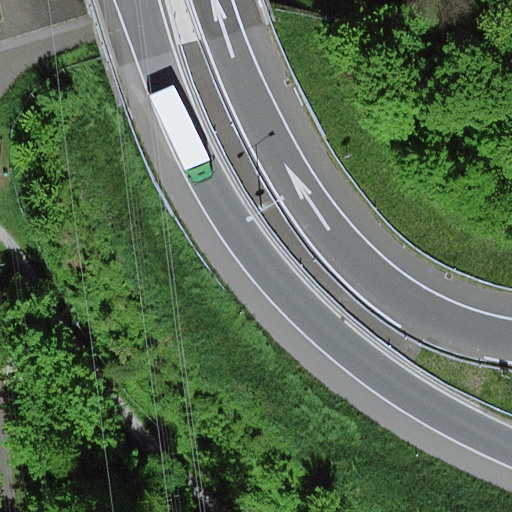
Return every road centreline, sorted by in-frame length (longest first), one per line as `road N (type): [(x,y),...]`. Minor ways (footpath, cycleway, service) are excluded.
road 1 (motorway): [(137,0),(180,138),(232,222),(319,330),(459,423),(511,445)]
road 2 (motorway): [(511,342),(445,327),(383,290),(326,231),(253,95),(215,0)]
